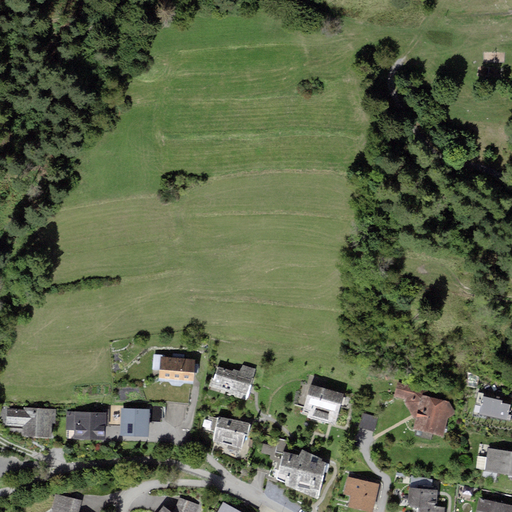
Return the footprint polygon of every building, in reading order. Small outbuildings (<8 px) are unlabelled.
[(169,359),(166,381),(202,382),(204,362),(169,359)] [(221,367),(215,389),(254,402),(262,372),(248,366),(245,372),(221,367)] [(344,394),(310,386),(304,411),(310,412),(308,418),(336,425),(344,394)] [(421,419),(418,432),(450,439),(457,404),(401,391),(399,399),(412,402),(421,419)] [(511,404),(489,399),(485,416),(511,422),(511,404)] [(166,423),(166,402),(148,402),(149,410),(155,410),(155,422),(166,423)] [(29,411),(12,410),(12,426),(30,427),(30,439),(56,440),(56,424),(61,425),(61,410),(29,408),(29,411)] [(110,414),(71,413),(71,432),(79,432),(79,440),(113,441),(113,421),(118,421),(117,408),(110,408),(110,414)] [(149,410),(127,410),(128,436),(156,436),(155,422),(155,410),(149,410)] [(363,414),(359,427),(375,432),(378,418),(363,414)] [(216,432),(218,418),(209,417),(208,432),(216,432)] [(221,418),(216,442),(248,450),(252,437),(256,436),(258,424),(221,418)] [(281,481),(324,498),(332,464),(306,456),(306,445),(281,440),(279,453),(286,455),(281,481)] [(511,454),(494,452),(491,473),(511,476),(511,454)] [(372,511),(379,485),(348,478),(344,495),(351,497),(348,508),(364,511),(372,511)] [(443,490),(416,488),(415,504),(427,506),(442,507),(443,490)] [(83,511),(85,500),(58,495),(55,511),(83,511)] [(198,511),(201,506),(181,499),(177,511),(168,506),(163,511),(198,511)] [(239,511),(223,503),(217,511),(239,511)]
